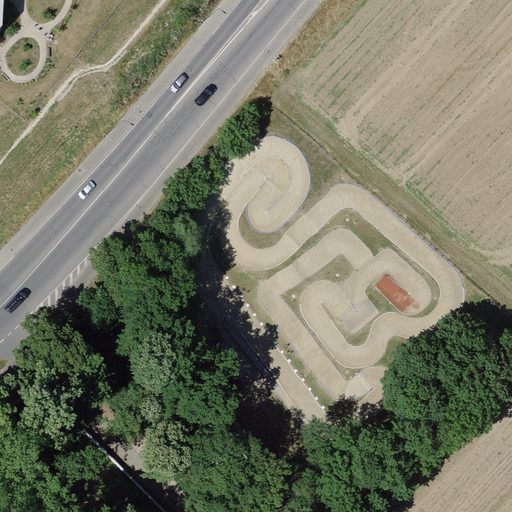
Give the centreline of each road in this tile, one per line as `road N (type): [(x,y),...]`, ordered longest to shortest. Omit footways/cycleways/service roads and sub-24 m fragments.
road 1 (primary): [(0,309),(278,0)]
road 2 (residential): [(189,511),(0,321)]
